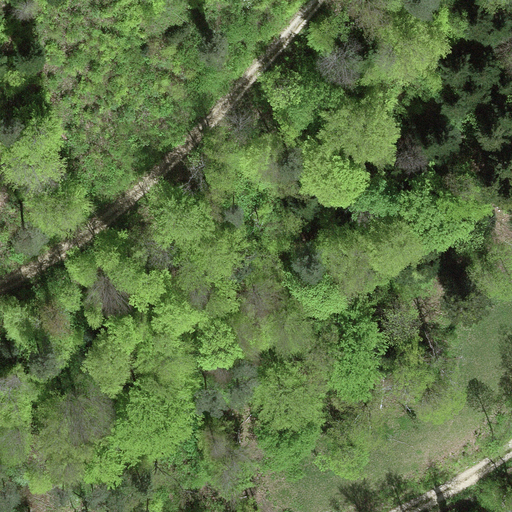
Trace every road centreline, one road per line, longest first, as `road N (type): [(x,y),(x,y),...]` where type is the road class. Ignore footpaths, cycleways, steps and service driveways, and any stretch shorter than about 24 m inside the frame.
road 1 (track): [(0,291),(36,276),(183,150),(317,0)]
road 2 (track): [(511,447),(401,511)]
